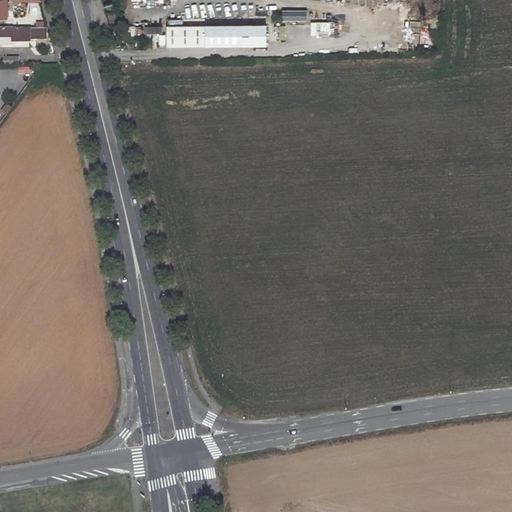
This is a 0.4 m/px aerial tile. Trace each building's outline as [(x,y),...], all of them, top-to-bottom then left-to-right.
[(281,10),(281,21),(306,21),(306,10),(281,10)] [(333,22),(310,22),(310,36),(333,36),(333,22)] [(40,27),(0,27),(0,37),(13,38),(13,41),(29,41),(29,39),(36,39),(36,33),(40,33),(40,27)] [(40,33),(36,33),(36,39),(29,39),(29,41),(46,41),(46,27),(40,27),(40,33)] [(267,27),(167,28),(168,49),(267,48),(267,27)] [(13,38),(0,37),(0,45),(13,45),(13,41),(13,38)] [(19,56),(4,57),(4,65),(19,65),(19,56)]
